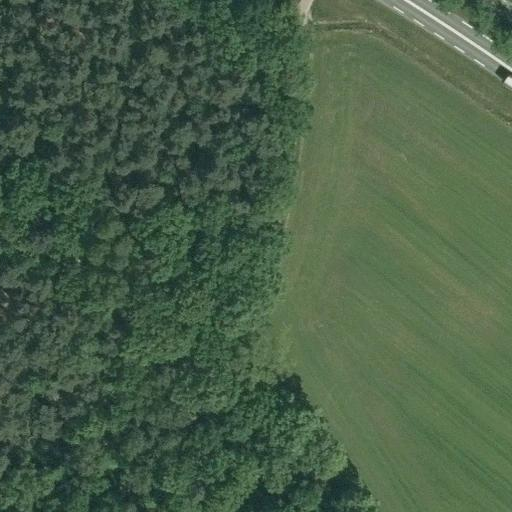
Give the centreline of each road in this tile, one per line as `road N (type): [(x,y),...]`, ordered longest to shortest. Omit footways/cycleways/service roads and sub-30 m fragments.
road 1 (track): [(167,511),(209,359),(253,295),(269,254),(296,112),(295,20),(307,0)]
road 2 (primary): [(511,70),(404,0)]
